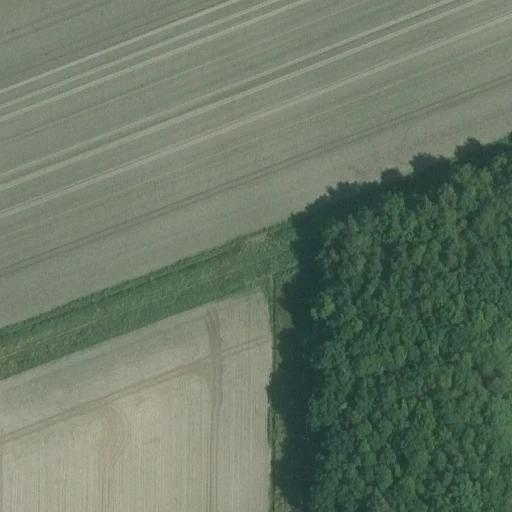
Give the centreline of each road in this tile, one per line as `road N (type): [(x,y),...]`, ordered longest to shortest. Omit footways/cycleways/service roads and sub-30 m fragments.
road 1 (track): [(0,362),(328,236)]
road 2 (track): [(328,236),(511,164)]
